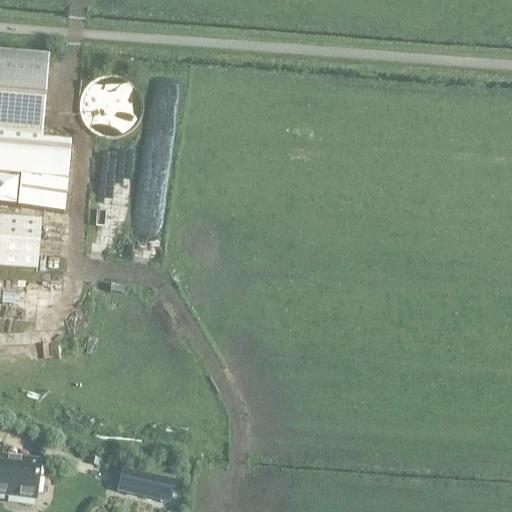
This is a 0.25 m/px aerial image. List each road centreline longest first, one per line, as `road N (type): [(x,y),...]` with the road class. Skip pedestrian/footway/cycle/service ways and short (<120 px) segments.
road 1 (track): [(77,0),(64,106),(85,142),(73,271),(57,320),(32,337),(0,338)]
road 2 (track): [(73,271),(163,279),(239,424),(229,511)]
